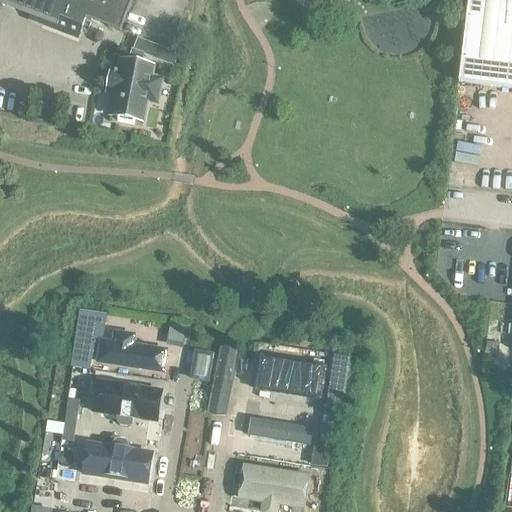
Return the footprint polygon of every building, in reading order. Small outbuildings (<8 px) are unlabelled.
[(120,33),(132,0),(1,0),(0,4),(0,7),(2,9),(2,7),(5,8),(35,20),(38,14),(47,18),(44,26),(79,39),(86,20),(120,33)] [(511,0),(468,0),(458,84),(511,90),(511,0)] [(160,49),(156,62),(175,69),(180,56),(160,49)] [(157,83),(150,82),(153,68),(142,66),(144,56),(132,52),(124,74),(111,71),(108,88),(116,89),(110,117),(142,123),(147,100),(154,101),(157,83)] [(462,176),(462,198),(477,197),(477,175),(462,176)] [(91,371),(95,341),(78,338),(74,368),(91,371)] [(98,340),(94,365),(163,375),(167,350),(134,345),(110,342),(98,340)] [(334,357),(327,398),(344,400),(350,359),(334,357)] [(262,361),(257,391),(320,401),(325,371),(262,361)] [(96,384),(92,413),(156,423),(160,393),(96,384)] [(279,408),(304,410),(305,401),(280,398),(279,408)] [(74,443),(81,402),(69,400),(63,442),(74,443)] [(333,413),(325,412),(321,434),(330,436),(333,413)] [(312,429),(253,420),(250,436),(309,446),(312,429)] [(328,444),(312,441),(309,460),(325,463),(328,444)] [(85,444),(79,477),(147,488),(152,454),(127,450),(111,448),(85,444)] [(242,466),(236,501),(260,505),(271,507),(279,508),(304,511),(310,476),(242,466)]
